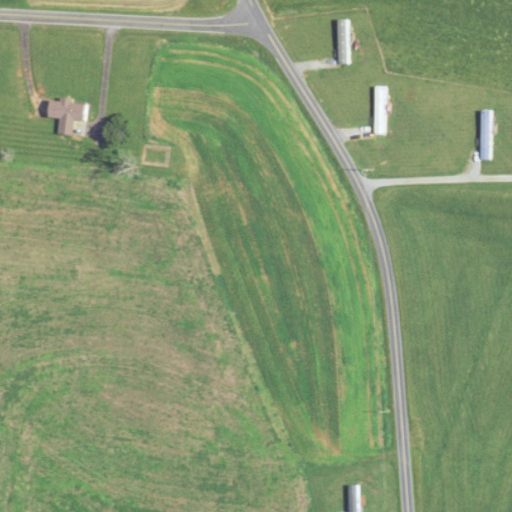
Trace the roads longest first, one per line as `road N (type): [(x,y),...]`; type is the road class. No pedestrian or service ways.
road 1 (residential): [(406,511),(393,318),(375,226),(248,0)]
road 2 (residential): [(0,14),(216,26),(260,21)]
